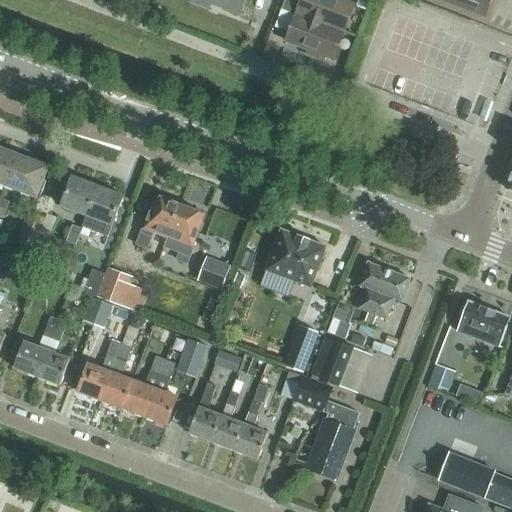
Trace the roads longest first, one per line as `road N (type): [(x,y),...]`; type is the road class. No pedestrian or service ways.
road 1 (tertiary): [(469,237),(0,59)]
road 2 (residential): [(498,159),(83,0)]
road 3 (residential): [(261,511),(0,413)]
road 4 (unknown): [(339,98),(356,43),(378,29),(511,75)]
road 5 (residential): [(136,175),(0,124)]
